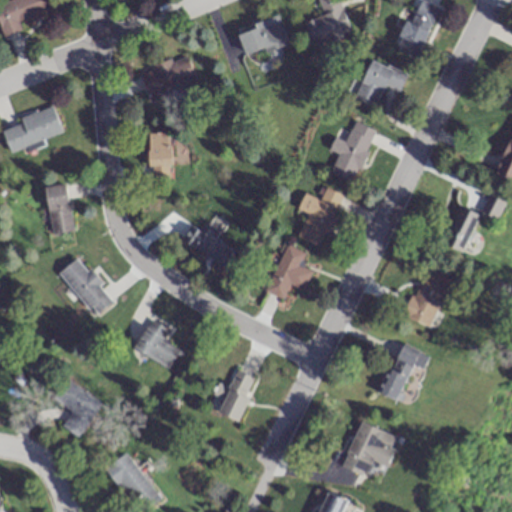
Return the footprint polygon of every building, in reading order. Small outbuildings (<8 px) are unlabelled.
[(47,0),(8,0),(0,3),(0,29),(2,34),(53,16),(47,0)] [(304,22),(312,45),(349,32),(338,0),(316,0),(323,16),(304,22)] [(441,8),(422,0),(418,0),(397,48),(419,58),(441,8)] [(237,32),(245,58),(287,45),(279,19),(237,32)] [(195,82),(188,56),(139,71),(146,96),(195,82)] [(400,92),(408,75),(373,59),(354,98),(375,108),(386,86),(400,92)] [(0,127),(9,152),(62,133),(52,108),(0,127)] [(330,172),(352,182),(375,132),(354,122),(344,142),(335,138),(329,151),(337,155),(330,172)] [(150,183),(171,183),(170,134),(149,134),(150,183)] [(511,137),(498,176),(511,181),(511,137)] [(45,188),(51,234),(72,232),(67,185),(45,188)] [(343,195),(322,186),(317,198),(305,193),(298,210),(307,214),(297,238),(320,248),(343,195)] [(482,216),(500,221),(505,201),(488,196),(482,216)] [(454,249),(465,254),(482,218),(471,213),(454,249)] [(214,239),(218,234),(200,221),(185,241),(223,270),(234,255),(214,239)] [(282,299),(290,285),(301,291),(311,273),(300,267),(306,255),(288,245),(264,289),(282,299)] [(57,275),(67,286),(61,291),(73,304),(78,299),(95,317),(113,301),(76,258),(57,275)] [(404,318),(431,329),(453,278),(426,266),(404,318)] [(148,326),(133,348),(167,371),(182,349),(148,326)] [(413,368),(423,372),(430,357),(402,346),(381,396),(399,403),(413,368)] [(238,423),(257,380),(237,371),(217,414),(238,423)] [(70,428),(74,434),(95,417),(85,404),(68,418),(74,425),(70,428)] [(344,463),(367,473),(374,457),(387,463),(397,439),(361,424),(344,463)] [(144,511),(160,500),(125,453),(105,468),(138,511),(144,511)] [(318,511),(341,511),(349,497),(329,488),(318,511)]
